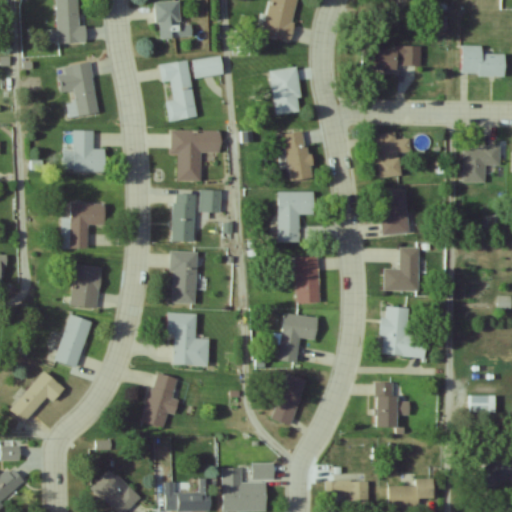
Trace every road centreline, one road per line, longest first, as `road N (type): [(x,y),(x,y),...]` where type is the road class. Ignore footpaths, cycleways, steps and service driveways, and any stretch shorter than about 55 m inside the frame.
road 1 (residential): [(114,0),(135,158),(130,298),(107,377),(50,452),(50,511)]
road 2 (residential): [(295,511),(295,462),(331,403),(352,308),(344,194),(320,65),(333,0)]
road 3 (residential): [(328,112),(511,113)]
